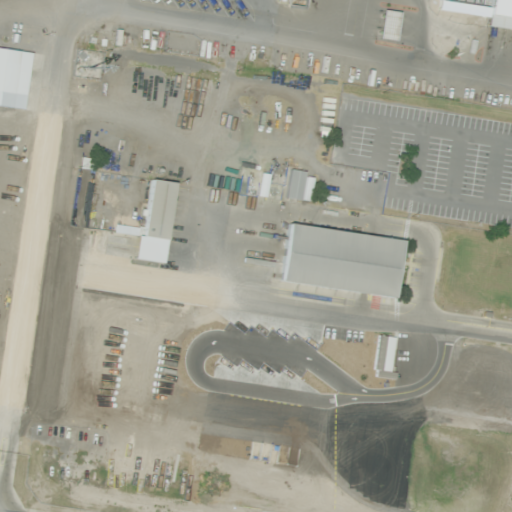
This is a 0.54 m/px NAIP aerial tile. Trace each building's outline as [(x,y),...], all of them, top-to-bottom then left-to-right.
[(511,0),(479,0),(476,25),(511,29),(511,0)] [(398,12),(382,11),(381,40),(396,40),(398,12)] [(287,198),(301,199),(303,172),(289,172),(287,198)] [(173,183),(150,180),(144,229),(116,225),(115,233),(142,236),(141,249),(164,252),(173,183)] [(393,297),(401,240),(288,225),(280,282),(393,297)] [(372,376),(390,379),(397,339),(379,336),(372,376)]
